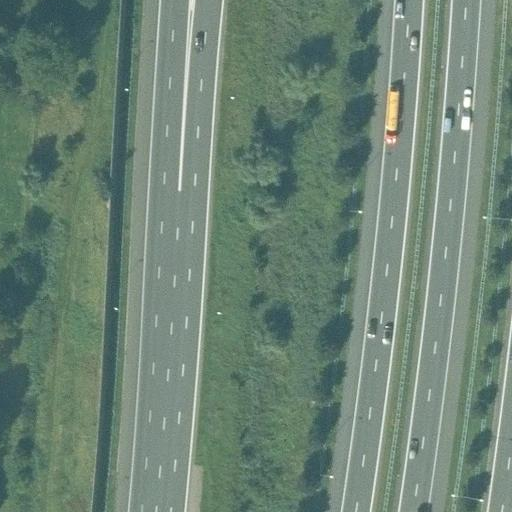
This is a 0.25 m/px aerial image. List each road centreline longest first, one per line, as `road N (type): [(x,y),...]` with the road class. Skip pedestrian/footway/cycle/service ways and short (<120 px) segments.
road 1 (motorway): [(409,0),(374,392),(355,511)]
road 2 (motorway): [(412,511),(430,399),(466,0)]
road 3 (motorway): [(179,204),(155,511)]
road 4 (motorway): [(207,0),(179,204)]
road 5 (motorway): [(181,0),(179,204)]
